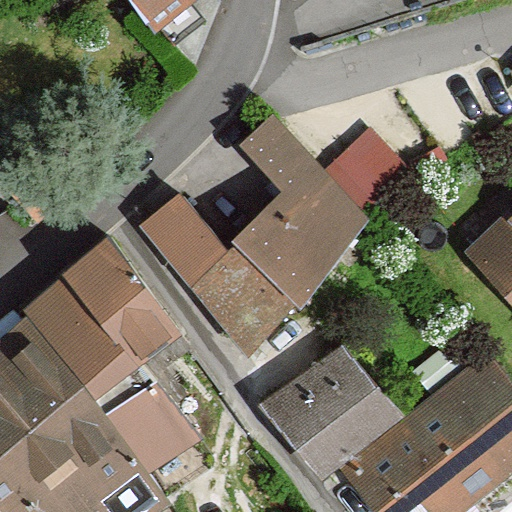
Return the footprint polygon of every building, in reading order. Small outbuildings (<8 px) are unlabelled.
[(137,0),(150,15),(163,33),(167,29),(170,27),(158,11),(158,10),(169,0),(137,0)] [(169,0),(158,10),(158,11),(170,27),(195,6),(202,0),(169,0)] [(170,27),(167,29),(181,45),(208,22),(195,6),(170,27)] [(291,232),(316,260),(354,213),(306,160),(269,118),(243,141),(283,185),(265,200),(291,232)] [(368,196),(420,159),(394,124),(343,160),(368,196)] [(37,219),(56,201),(29,171),(11,186),(11,188),(37,219)] [(152,221),(165,244),(195,277),(198,276),(202,271),(211,283),(199,293),(223,322),(218,327),(236,356),(316,260),(291,232),(260,260),(257,260),(230,232),(220,242),(176,193),(165,202),(149,215),(152,221)] [(265,200),(236,226),(230,232),(257,260),(260,260),(291,232),(265,200)] [(511,229),(484,256),(511,285),(511,229)] [(35,329),(162,491),(199,465),(182,439),(196,428),(147,358),(180,330),(111,237),(107,242),(113,253),(73,283),(69,277),(48,297),(26,318),(35,329)] [(142,511),(165,496),(162,491),(35,329),(0,361),(0,511),(142,511)] [(274,406),(287,425),(330,469),(345,457),(398,416),(349,353),(274,406)] [(251,373),(268,400),(287,385),(267,359),(251,373)] [(511,398),(511,390),(487,364),(415,423),(357,472),(389,511),(459,511),(506,474),(472,433),(511,398)] [(511,398),(472,433),(506,474),(511,470),(511,398)] [(412,418),(405,409),(398,416),(345,457),(353,466),(412,418)] [(412,418),(353,466),(357,472),(415,423),(412,418)] [(282,470),(273,458),(255,471),(263,483),(282,470)]
